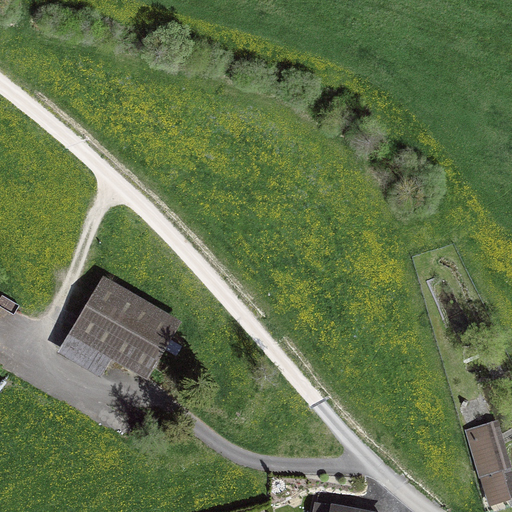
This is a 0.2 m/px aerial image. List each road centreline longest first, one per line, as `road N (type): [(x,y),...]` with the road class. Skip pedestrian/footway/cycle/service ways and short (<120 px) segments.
road 1 (track): [(0,87),(197,263),(369,475)]
road 2 (residential): [(419,511),(369,475),(257,468),(147,408)]
